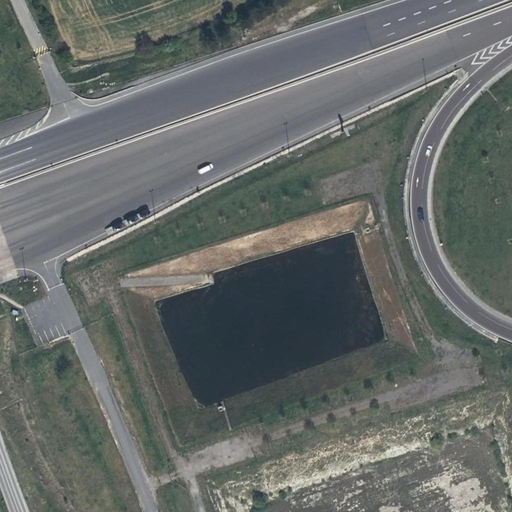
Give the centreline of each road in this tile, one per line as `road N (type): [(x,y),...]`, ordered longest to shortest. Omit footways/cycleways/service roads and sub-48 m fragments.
road 1 (motorway): [(0,231),(269,114),(511,21)]
road 2 (motorway): [(441,10),(0,158)]
road 3 (motorway): [(511,335),(469,310),(441,279),(415,198),(424,150),(445,111),(471,80),(511,52)]
